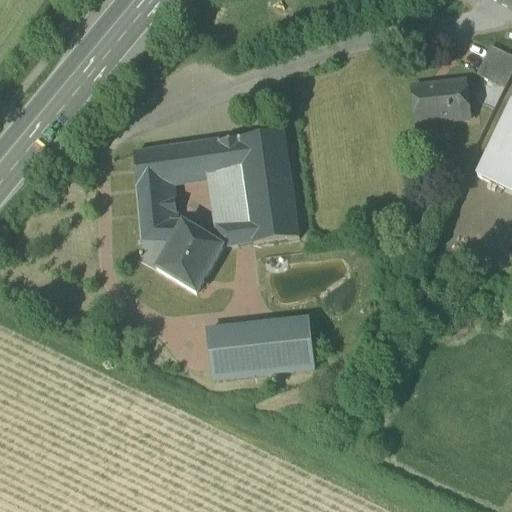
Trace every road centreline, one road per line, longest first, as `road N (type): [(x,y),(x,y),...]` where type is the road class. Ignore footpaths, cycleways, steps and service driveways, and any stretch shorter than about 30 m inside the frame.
road 1 (residential): [(511,14),(312,56),(99,148)]
road 2 (primary): [(148,0),(0,172)]
